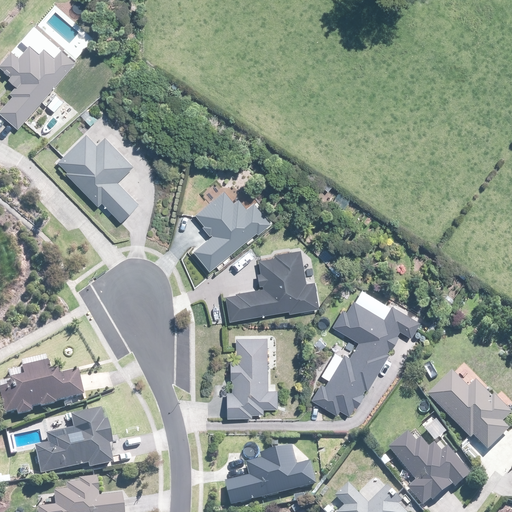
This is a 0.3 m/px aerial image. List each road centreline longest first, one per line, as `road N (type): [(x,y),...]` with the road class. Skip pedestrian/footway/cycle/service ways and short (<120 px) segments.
road 1 (residential): [(180,511),(177,433),(158,359),(123,290)]
road 2 (residential): [(0,150),(41,179),(123,290)]
